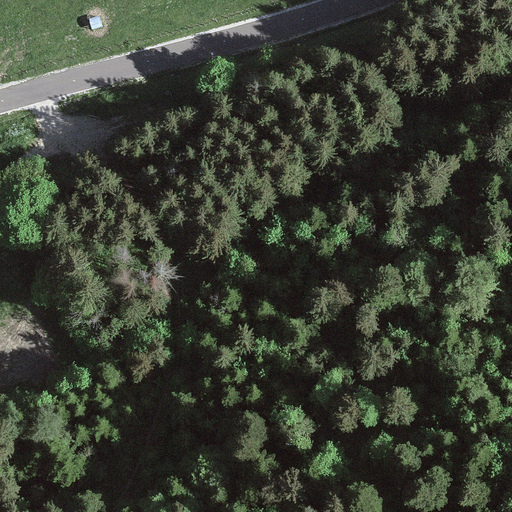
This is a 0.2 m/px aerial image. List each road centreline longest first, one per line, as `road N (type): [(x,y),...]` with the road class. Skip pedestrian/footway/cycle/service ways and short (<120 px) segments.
road 1 (track): [(41,90),(66,135),(134,188),(176,315),(173,364),(145,452),(113,511)]
road 2 (tertiary): [(355,0),(0,103)]
road 3 (track): [(34,92),(56,56),(249,0)]
